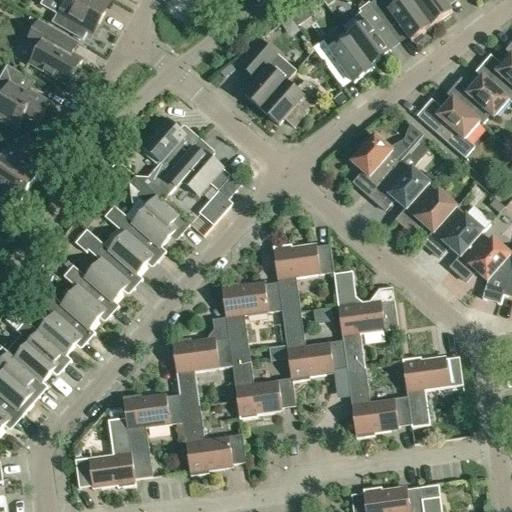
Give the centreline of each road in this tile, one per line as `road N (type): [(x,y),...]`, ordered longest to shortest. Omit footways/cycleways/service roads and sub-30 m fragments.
road 1 (residential): [(46,511),(43,449),(286,176)]
road 2 (residential): [(177,511),(286,498),(305,477),(499,448)]
road 3 (residential): [(286,176),(511,7)]
road 4 (residential): [(484,345),(286,176)]
road 5 (residential): [(286,176),(133,37)]
